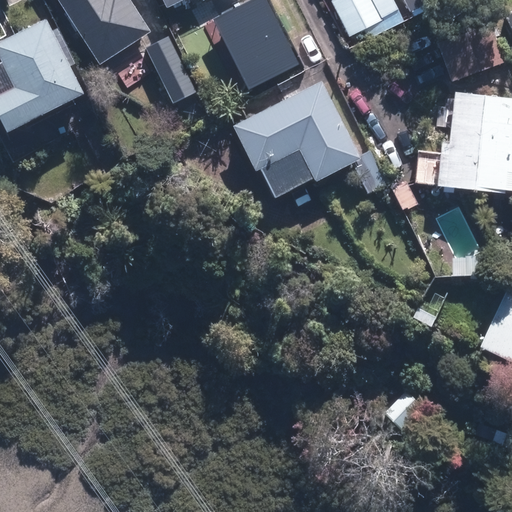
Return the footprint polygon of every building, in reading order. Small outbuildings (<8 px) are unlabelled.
[(53,0),(96,66),(149,32),(127,0),(53,0)] [(156,0),(162,11),(184,0),(197,0),(199,2),(203,0),(156,0)] [(382,22),(380,18),(398,9),(393,0),(326,0),(347,39),(382,22)] [(511,12),(502,18),(511,38),(511,12)] [(0,95),(0,133),(1,135),(80,97),(42,20),(0,40),(0,68),(11,90),(0,95)] [(505,60),(489,27),(443,49),(459,82),(505,60)] [(194,92),(166,37),(142,49),(170,104),(194,92)] [(294,151),(310,183),(357,160),(318,83),(227,128),(250,174),(294,151)] [(413,183),(432,185),(432,187),(472,192),(500,195),(501,191),(511,192),(511,125),(508,125),(510,99),(451,93),(446,143),(436,142),(435,154),(416,152),(413,183)] [(366,194),(388,183),(370,150),(356,157),(361,165),(353,169),(366,194)] [(405,180),(389,188),(402,214),(418,206),(405,180)] [(511,290),(503,287),(473,348),(511,366),(511,290)]
